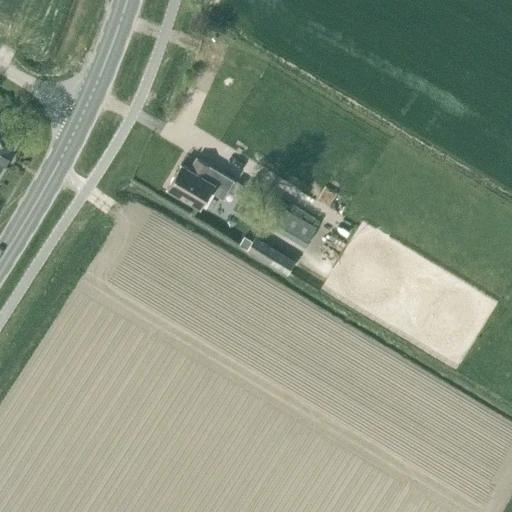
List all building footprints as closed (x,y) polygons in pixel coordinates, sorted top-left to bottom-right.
[(0,167),(18,135),(0,124),(0,167)] [(217,171),(208,165),(195,156),(188,168),(179,162),(166,186),(199,206),(208,190),(221,197),(233,178),(218,170),(217,171)] [(237,191),(241,183),(235,180),(231,188),(237,191)] [(281,233),(293,213),(280,205),(268,225),(281,233)] [(287,273),(295,260),(254,235),(246,248),(287,273)]
